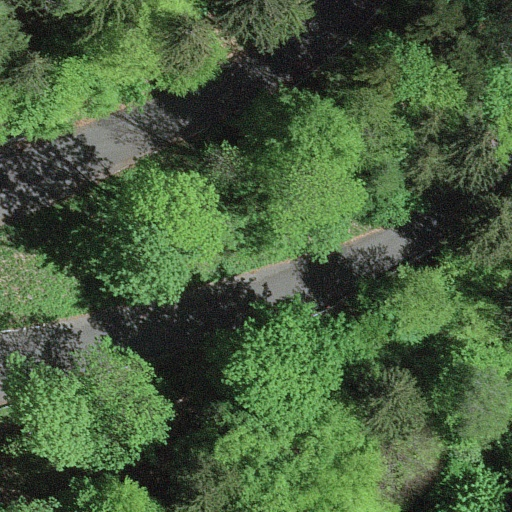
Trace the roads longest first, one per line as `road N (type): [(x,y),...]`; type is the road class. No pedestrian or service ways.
road 1 (unclassified): [(511,130),(486,164),(386,247),(264,299),(0,370)]
road 2 (unclassified): [(0,190),(269,69),(334,23),(351,0)]
